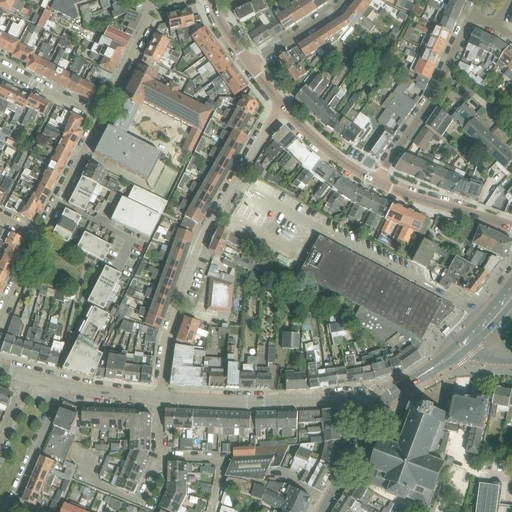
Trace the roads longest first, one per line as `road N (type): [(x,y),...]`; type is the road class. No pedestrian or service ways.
road 1 (unclassified): [(280,106),(203,234),(168,331),(160,399)]
road 2 (unclassified): [(376,182),(429,103),(471,17)]
road 3 (residential): [(338,399),(160,399)]
road 4 (unclassified): [(511,228),(376,182)]
road 5 (unclassified): [(36,236),(100,116)]
road 6 (residential): [(11,505),(62,383)]
road 7 (unclassified): [(376,182),(340,163),(280,106)]
road 8 (unclassified): [(100,116),(151,6)]
